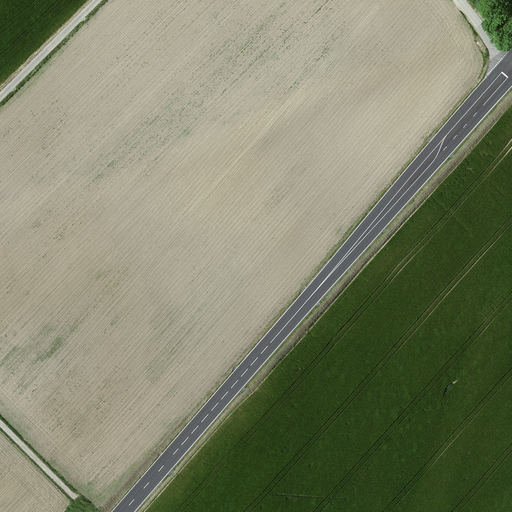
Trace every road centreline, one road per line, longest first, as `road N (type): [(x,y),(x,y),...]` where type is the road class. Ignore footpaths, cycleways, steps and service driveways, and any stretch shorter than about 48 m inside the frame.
road 1 (primary): [(124,511),(511,66)]
road 2 (track): [(95,0),(0,94)]
